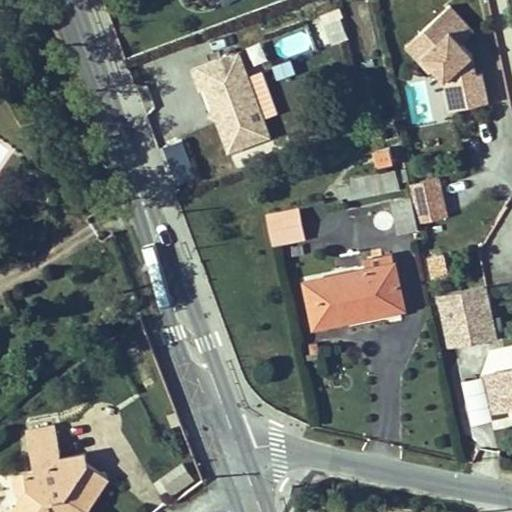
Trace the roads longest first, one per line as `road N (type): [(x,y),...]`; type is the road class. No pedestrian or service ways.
road 1 (secondary): [(68,0),(234,454)]
road 2 (unclassified): [(511,492),(254,446),(234,454)]
